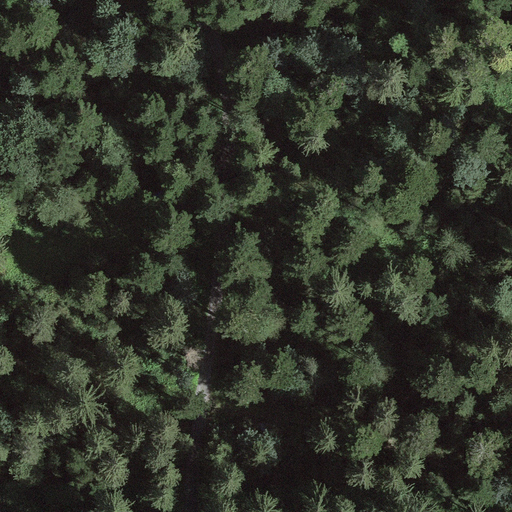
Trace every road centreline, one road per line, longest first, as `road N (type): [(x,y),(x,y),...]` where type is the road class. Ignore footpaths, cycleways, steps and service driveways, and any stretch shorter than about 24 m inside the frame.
road 1 (track): [(191,0),(231,111),(201,388)]
road 2 (track): [(201,388),(277,416),(471,465),(511,485)]
road 3 (track): [(227,173),(172,210),(69,243),(0,245)]
road 4 (track): [(201,388),(195,511)]
